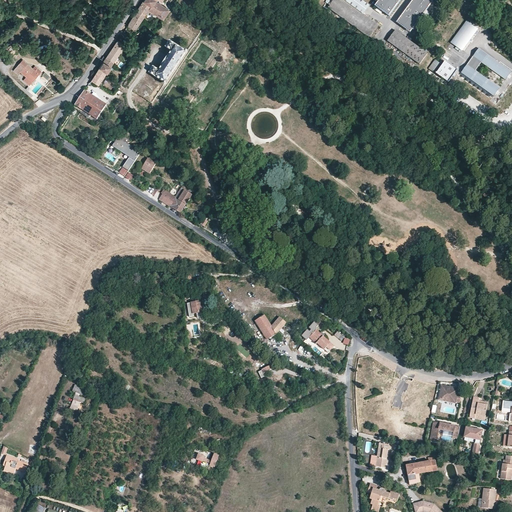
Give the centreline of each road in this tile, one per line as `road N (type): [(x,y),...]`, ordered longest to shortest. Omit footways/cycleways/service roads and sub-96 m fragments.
road 1 (residential): [(66,98),(53,126),(58,139),(360,338)]
road 2 (residential): [(356,511),(348,373),(360,338)]
road 3 (residential): [(360,338),(404,365),(441,375),(511,362)]
road 4 (residential): [(66,98),(136,0)]
